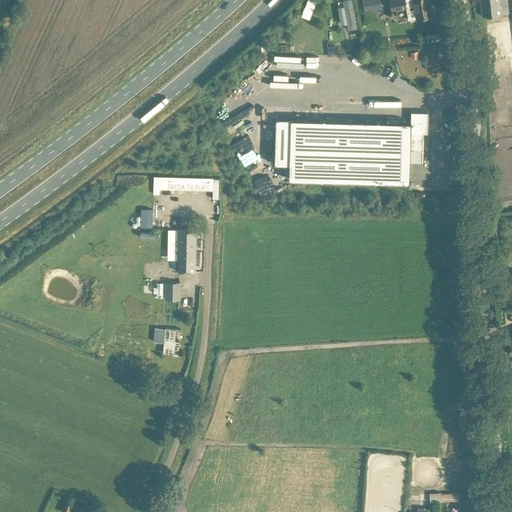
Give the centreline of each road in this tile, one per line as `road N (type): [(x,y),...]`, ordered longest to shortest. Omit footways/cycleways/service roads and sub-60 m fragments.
road 1 (unclassified): [(489,394),(462,0)]
road 2 (primary): [(0,223),(275,0)]
road 3 (primary): [(238,0),(0,192)]
road 4 (unclassified): [(149,511),(201,362),(209,225)]
